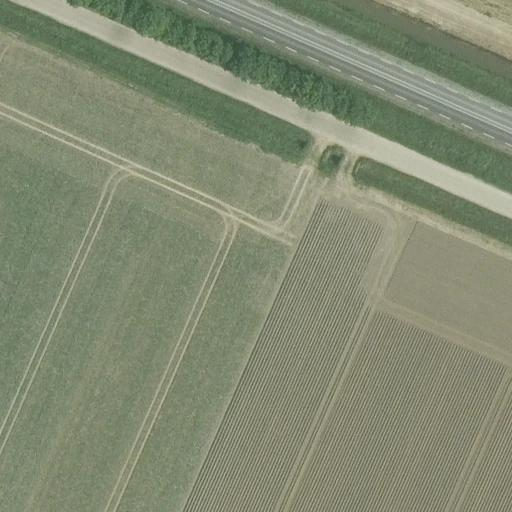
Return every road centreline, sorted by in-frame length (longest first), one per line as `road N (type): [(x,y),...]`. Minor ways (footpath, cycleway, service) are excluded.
road 1 (unclassified): [(511,207),(37,0)]
road 2 (primary): [(511,133),(207,0)]
